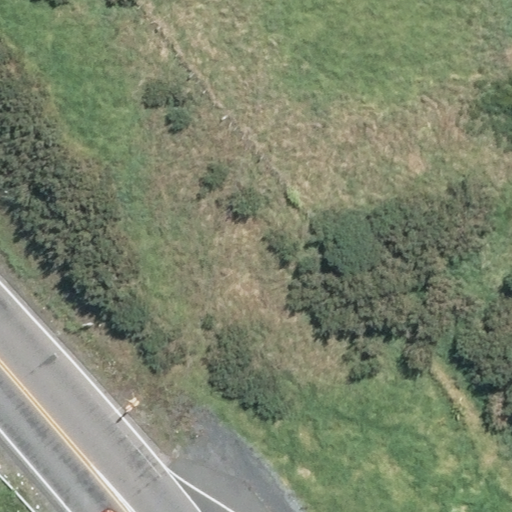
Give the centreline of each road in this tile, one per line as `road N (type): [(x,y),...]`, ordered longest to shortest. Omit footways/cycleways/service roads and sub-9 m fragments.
road 1 (secondary): [(35,398),(170,511)]
road 2 (secondary): [(110,511),(35,398)]
